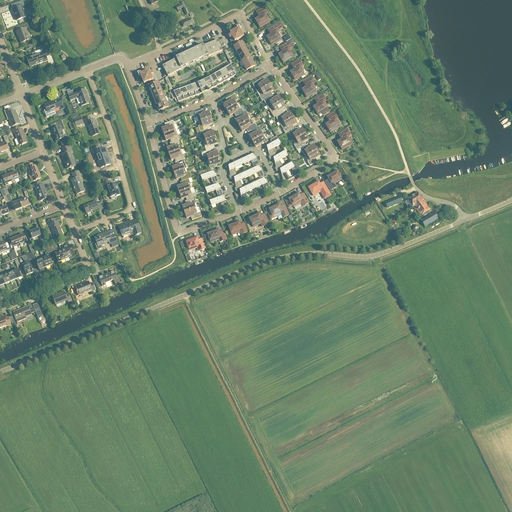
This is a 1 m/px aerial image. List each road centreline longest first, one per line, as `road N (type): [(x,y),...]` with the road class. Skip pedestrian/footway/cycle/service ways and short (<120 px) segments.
road 1 (unclassified): [(0,372),(276,258),(366,257),(463,220)]
road 2 (track): [(185,294),(292,511)]
road 3 (track): [(402,18),(435,85),(411,100),(329,0)]
road 4 (residential): [(76,233),(131,207),(87,70)]
road 5 (residential): [(149,123),(178,231),(238,211)]
road 6 (residential): [(282,191),(335,154),(271,67)]
road 7 (residential): [(0,303),(88,267),(76,233)]
road 8 (residential): [(128,66),(243,17)]
